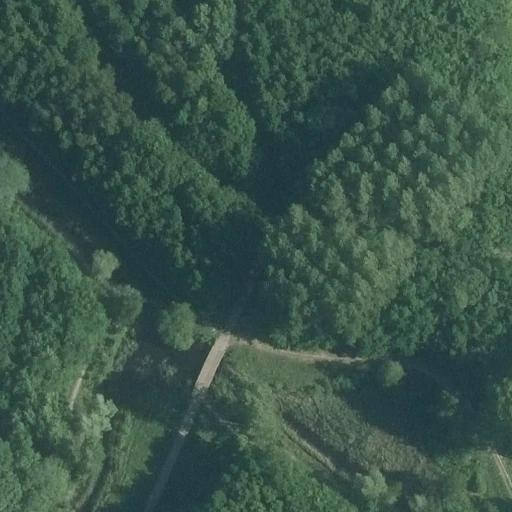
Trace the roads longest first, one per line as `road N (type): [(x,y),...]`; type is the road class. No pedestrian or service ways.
road 1 (unknown): [(76,0),(199,161),(291,219),(249,334),(225,337)]
road 2 (unknown): [(0,218),(88,300),(97,318),(61,402),(72,460),(67,479),(44,511)]
road 3 (unknown): [(291,219),(349,235),(511,233)]
road 4 (unknown): [(197,401),(337,511)]
road 5 (unknown): [(247,100),(291,219)]
